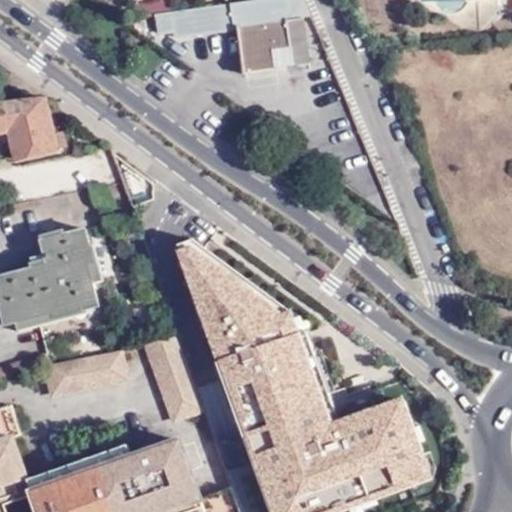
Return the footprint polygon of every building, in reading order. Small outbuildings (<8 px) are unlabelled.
[(240,30),(243,49),(309,36),(307,20),(315,19),(306,0),(272,0),(192,11),(198,36),(240,30)] [(178,39),(198,36),(192,11),(159,16),(162,35),(177,32),(178,39)] [(314,66),(309,36),(243,49),(247,76),(314,66)] [(44,101),(0,107),(0,134),(8,133),(15,161),(58,150),(44,101)] [(49,268),(0,278),(0,294),(8,324),(59,311),(60,315),(105,304),(87,234),(44,244),(49,268)] [(175,246),(270,511),(341,511),(433,479),(403,396),(339,417),(305,322),(191,240),(175,246)] [(181,337),(149,345),(176,420),(208,410),(181,337)] [(51,371),(48,372),(55,401),(129,381),(120,353),(51,371)] [(0,373),(0,384),(48,372),(51,371),(48,361),(0,373)] [(0,411),(0,433),(23,426),(16,406),(0,411)] [(17,439),(0,444),(0,501),(35,490),(17,439)] [(33,493),(39,511),(170,511),(200,502),(199,498),(177,443),(34,492),(33,493)] [(242,511),(234,487),(199,498),(200,502),(203,511),(242,511)] [(203,511),(200,502),(170,511),(203,511)]
